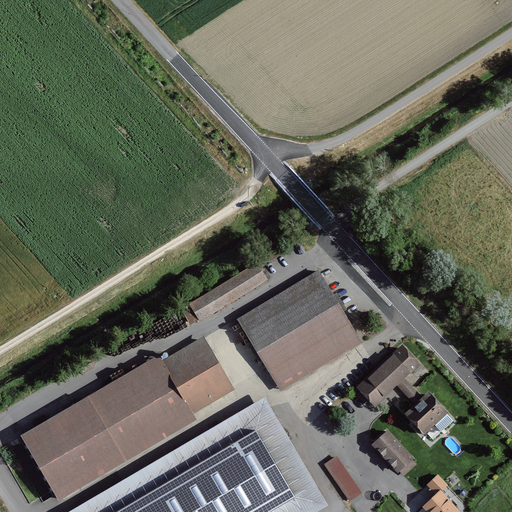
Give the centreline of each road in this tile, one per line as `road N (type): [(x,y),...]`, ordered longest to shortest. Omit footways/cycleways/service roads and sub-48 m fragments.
road 1 (track): [(0,352),(237,204),(271,163),(352,135),(511,33)]
road 2 (tertiary): [(511,424),(122,0)]
